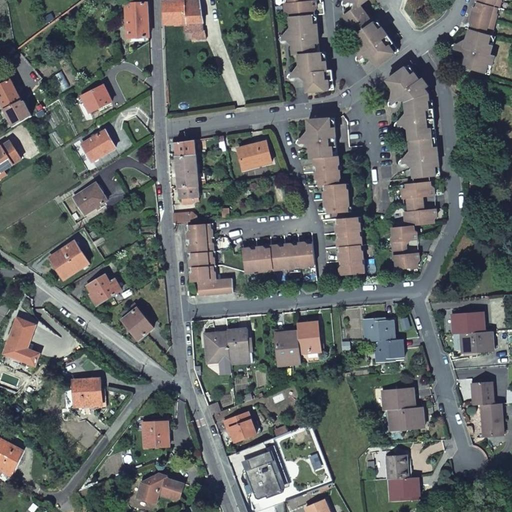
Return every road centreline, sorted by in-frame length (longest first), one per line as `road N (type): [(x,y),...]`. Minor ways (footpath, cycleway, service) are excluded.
road 1 (residential): [(420,47),(441,98),(455,224),(415,293)]
road 2 (residential): [(415,293),(174,314)]
road 3 (residential): [(167,377),(0,258)]
road 4 (residential): [(415,293),(469,469)]
road 5 (residential): [(174,314),(160,135)]
road 6 (residential): [(167,377),(141,395),(62,500)]
road 7 (residential): [(282,115),(328,262)]
road 8 (residential): [(230,511),(183,380)]
road 9 (residential): [(160,135),(155,0)]
road 10 (residential): [(160,135),(282,115)]
road 11 (residential): [(361,89),(381,169),(382,210)]
